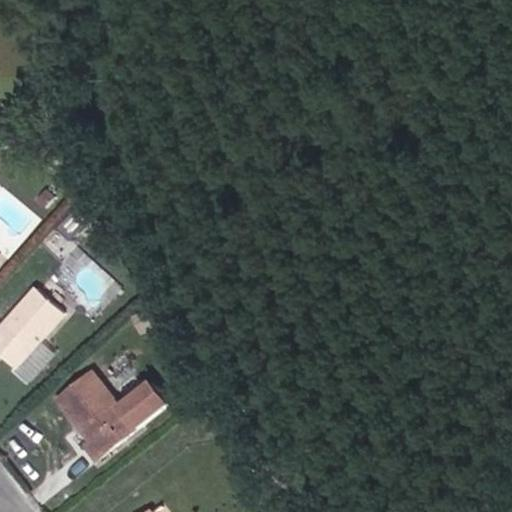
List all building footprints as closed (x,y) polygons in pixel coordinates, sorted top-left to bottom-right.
[(0,197),(19,175),(0,160),(0,197)] [(0,294),(12,281),(0,271),(0,262),(5,256),(0,251),(0,294)] [(0,271),(12,281),(21,270),(5,256),(0,262),(0,271)] [(14,351),(39,374),(88,319),(62,296),(27,336),(12,324),(0,337),(0,348),(9,357),(14,351)] [(114,379),(74,412),(90,431),(95,426),(104,438),(98,442),(108,455),(102,461),(114,474),(190,408),(172,387),(141,413),(114,379)]
